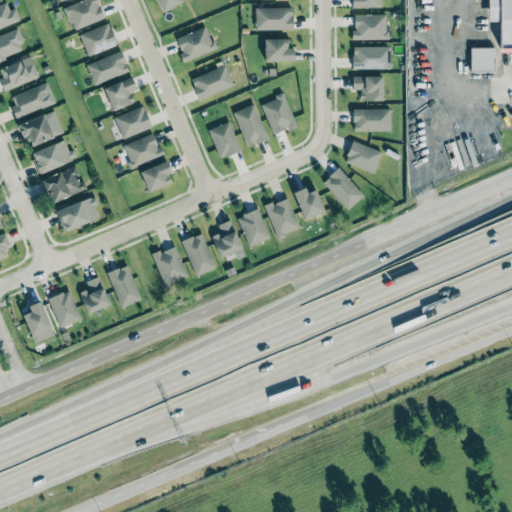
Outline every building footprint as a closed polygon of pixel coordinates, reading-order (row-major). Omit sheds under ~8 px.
[(80,0),(63,7),(72,30),(104,17),(97,0),(80,0)] [(155,0),(162,12),(182,1),(181,0),(155,0)] [(511,0),(511,46),(501,47),(501,21),(486,21),(486,0),(511,0)] [(0,27),(19,21),(14,6),(7,8),(5,2),(0,3),(0,27)] [(291,7),(254,7),(254,29),(292,29),(291,7)] [(386,38),(386,13),(352,14),(352,39),(386,38)] [(116,44),(108,23),(79,34),(87,55),(116,44)] [(206,26),(174,37),(183,61),(214,49),(206,26)] [(0,59),(24,50),(15,28),(0,33),(0,59)] [(293,60),(292,47),(286,47),(286,38),(263,38),(264,61),(293,60)] [(352,46),(351,68),(389,68),(389,46),(352,46)] [(493,47),(470,47),(470,71),(494,71),(493,47)] [(85,64),(94,85),(128,70),(119,50),(85,64)] [(0,67),(0,73),(1,76),(0,76),(0,82),(3,90),(38,77),(30,56),(0,67)] [(232,85),(224,65),(190,78),(198,99),(232,85)] [(351,75),(351,89),(359,89),(359,99),(382,100),(382,76),(351,75)] [(135,88),(130,76),(103,88),(112,110),(133,101),(129,91),(135,88)] [(15,118),(54,102),(46,81),(10,95),(14,105),(10,106),(15,118)] [(295,125),(283,93),(260,103),(272,134),(295,125)] [(233,111),(246,146),(267,139),(253,103),(233,111)] [(121,138),(151,126),(142,105),(113,117),(121,138)] [(390,130),(389,108),(352,108),(352,131),(390,130)] [(16,124),(22,139),(28,136),(31,145),(62,132),(53,109),(16,124)] [(240,149),(228,120),(207,130),(220,158),(240,149)] [(161,156),(153,132),(121,144),(130,168),(161,156)] [(37,172),(73,160),(65,139),(29,152),(37,172)] [(343,161),(372,173),(381,152),(352,140),(343,161)] [(139,170),(147,191),(168,183),(165,174),(170,172),(166,160),(139,170)] [(84,189),(74,165),(40,178),(50,203),(84,189)] [(321,182),(346,209),(363,195),(337,167),(321,182)] [(293,191),(303,218),(323,210),(315,189),(306,192),(304,187),(293,191)] [(55,210),(64,231),(98,217),(93,205),(97,203),(94,195),(55,210)] [(263,206),(276,237),(299,227),(286,197),(263,206)] [(268,238),(259,209),(237,215),(246,245),(268,238)] [(215,225),(219,233),(210,236),(219,257),(235,251),(237,257),(243,254),(229,219),(215,225)] [(9,245),(4,232),(0,233),(0,257),(7,255),(4,247),(9,245)] [(215,267),(200,232),(180,241),(195,275),(215,267)] [(187,275),(173,245),(150,255),(163,285),(187,275)] [(120,307),(140,299),(126,264),(106,272),(120,307)] [(88,288),(78,292),(86,313),(109,304),(97,276),(85,281),(88,288)] [(46,298),(58,327),(80,318),(67,289),(46,298)] [(22,315),(33,342),(53,334),(40,300),(26,306),(28,312),(22,315)]
